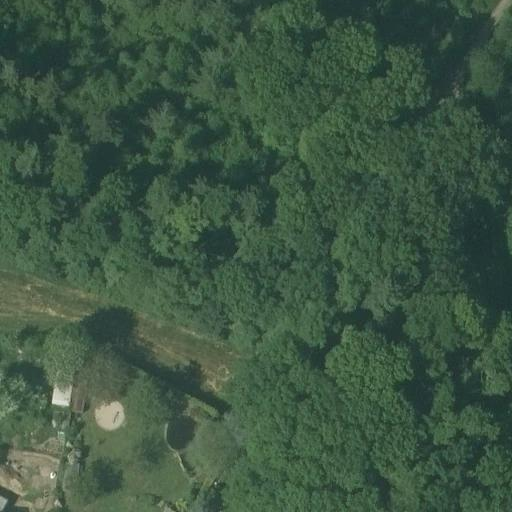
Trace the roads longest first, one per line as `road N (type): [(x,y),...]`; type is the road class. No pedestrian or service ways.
road 1 (track): [(0,195),(260,280),(299,268),(453,107)]
road 2 (track): [(159,0),(453,107)]
